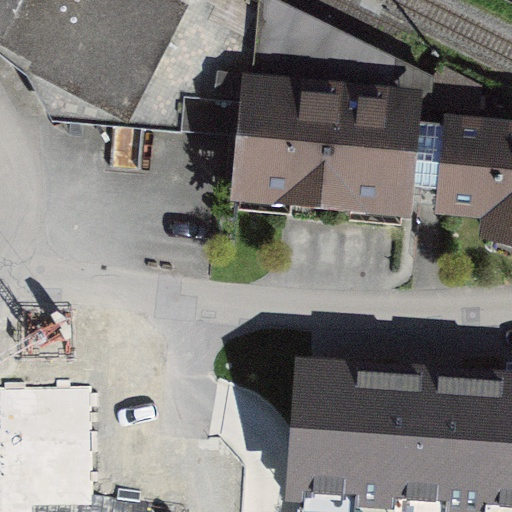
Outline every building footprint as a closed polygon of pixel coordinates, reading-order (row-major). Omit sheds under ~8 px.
[(0,0),(0,38),(1,39),(21,0),(0,0)] [(64,119),(245,134),(249,92),(363,103),(366,66),(372,54),(263,0),(21,0),(1,39),(34,65),(64,119)] [(245,134),(240,187),(404,202),(405,187),(424,189),(429,126),(431,83),(372,54),(366,66),(363,103),(249,92),(245,134)] [(429,126),(424,189),(446,190),(444,206),(496,211),(495,221),(511,226),(511,132),(452,128),(429,126)] [(511,373),(306,357),(297,487),(511,503),(511,373)] [(0,392),(0,502),(85,502),(84,391),(0,392)]
